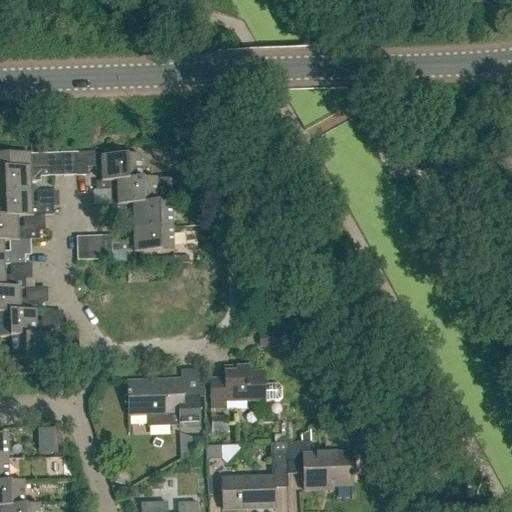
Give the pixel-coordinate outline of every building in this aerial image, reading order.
[(101,183),(111,183),(117,182),(140,182),(141,181),(140,157),(95,158),(95,152),(75,153),(76,177),(87,177),(87,168),(101,167),(101,183)] [(0,155),(0,194),(31,193),(30,179),(76,177),(75,153),(0,155)] [(156,204),(170,204),(170,179),(156,180),(141,181),(140,182),(117,182),(117,207),(126,206),(133,206),(133,205),(156,205),(156,204)] [(95,192),(111,191),(111,183),(101,183),(100,183),(95,183),(95,192)] [(0,218),(17,217),(17,218),(31,217),(31,193),(0,194),(0,218)] [(134,229),(171,228),(170,204),(156,204),(156,205),(133,205),(133,206),(134,229)] [(111,215),(127,215),(126,206),(117,207),(117,206),(111,206),(111,215)] [(37,217),(44,216),(52,216),(52,208),(37,208),(37,217)] [(17,242),(17,218),(17,217),(0,218),(0,241),(3,242),(3,243),(17,242)] [(134,254),(172,253),(171,228),(134,229),(134,254)] [(24,242),(30,241),(39,241),(38,232),(23,233),(24,242)] [(77,262),(89,261),(88,237),(76,238),(77,262)] [(89,261),(101,261),(100,237),(88,237),(89,261)] [(112,237),(100,237),(101,261),(113,261),(113,254),(125,253),(128,253),(127,245),(113,245),(112,237)] [(113,261),(113,264),(126,263),(125,253),(113,254),(113,261)] [(10,267),(25,266),(25,257),(9,258),(10,267)] [(10,281),(10,289),(19,288),(20,288),(20,289),(26,289),(25,280),(10,281)] [(0,314),(20,314),(20,313),(19,288),(10,289),(5,289),(4,290),(0,290),(0,314)] [(41,305),(25,305),(26,313),(35,313),(36,313),(41,313),(41,305)] [(36,337),(36,336),(35,313),(26,313),(20,313),(20,314),(0,314),(0,339),(12,339),(12,338),(36,337)] [(56,327),(41,328),(42,336),(51,336),(52,336),(57,336),(56,327)] [(12,338),(12,339),(13,358),(7,358),(8,376),(42,375),(42,362),(52,362),(51,336),(42,336),(36,336),(36,337),(12,338)] [(57,361),(72,361),(72,352),(57,353),(57,361)] [(248,372),(248,368),(223,368),(223,380),(212,381),(213,403),(225,403),(225,398),(245,397),(245,402),(265,402),(278,401),(281,398),(281,388),(278,385),(264,386),(264,371),(248,372)] [(182,399),(181,382),(127,384),(127,394),(126,394),(126,398),(127,398),(128,417),(147,416),(148,427),(169,426),(169,427),(170,427),(169,415),(178,415),(179,429),(199,428),(198,398),(182,399)] [(37,430),(37,454),(56,453),(55,430),(37,430)] [(286,445),(287,476),(304,475),(304,492),(324,491),(324,489),(351,488),(350,454),(311,456),(311,444),(286,445)] [(288,490),(287,476),(286,445),(271,445),(271,453),(270,453),(271,478),(222,479),(223,511),(273,510),(273,490),(288,490)] [(221,460),(220,448),(206,449),(207,461),(221,460)] [(24,508),(24,507),(23,482),(8,483),(8,484),(0,483),(0,508),(0,509),(1,508),(24,508)]
